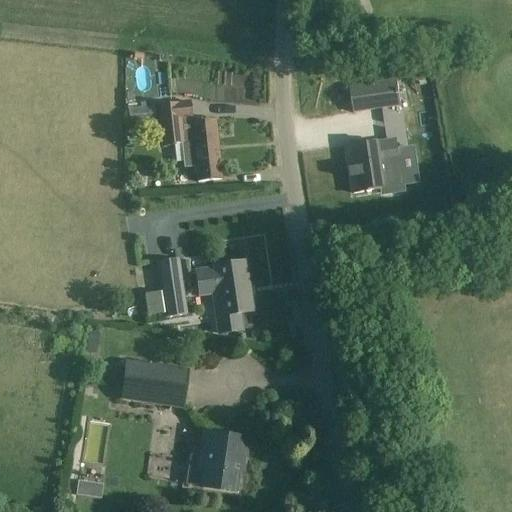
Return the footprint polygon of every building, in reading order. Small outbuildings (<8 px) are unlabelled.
[(401,109),(397,81),(351,87),(354,115),(401,109)] [(190,103),(158,106),(162,147),(181,146),(184,169),(196,168),(197,184),(221,182),(214,121),(192,124),(190,103)] [(379,141),(346,147),(353,195),(382,191),(384,197),(406,194),(401,164),(400,164),(396,141),(380,144),(379,141)] [(179,260),(157,263),(164,313),(165,318),(188,315),(179,260)] [(212,270),(195,273),(197,289),(210,287),(215,290),(215,296),(219,319),(221,335),(244,332),(242,315),(253,314),(245,264),(212,269),(212,270)] [(188,373),(125,364),(120,402),(183,411),(188,373)] [(188,468),(186,484),(206,486),(205,492),(240,496),(243,470),(247,470),(251,442),(206,436),(203,458),(194,457),(188,468)]
